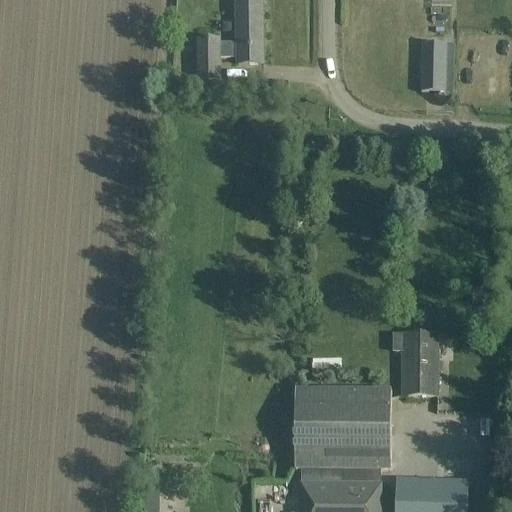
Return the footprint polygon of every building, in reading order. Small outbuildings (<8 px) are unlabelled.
[(263,67),(262,0),(236,0),(237,44),(197,44),(197,82),(219,82),(219,61),(238,61),(238,67),(263,67)] [(447,48),(422,47),(421,95),(445,96),(447,48)] [(483,304),(482,315),(496,316),(498,293),(484,292),(483,304)] [(404,355),(404,358),(403,400),(437,401),(438,358),(438,353),(438,338),(404,338),(395,338),(394,355),(404,355)] [(392,392),(296,392),(295,474),(391,474),(392,392)] [(301,511),(381,511),(381,487),(381,474),(302,474),(302,486),(301,511)] [(467,511),(468,496),(469,488),(397,486),(396,496),(395,511),(467,511)] [(142,495),(142,511),(158,511),(159,495),(142,495)]
